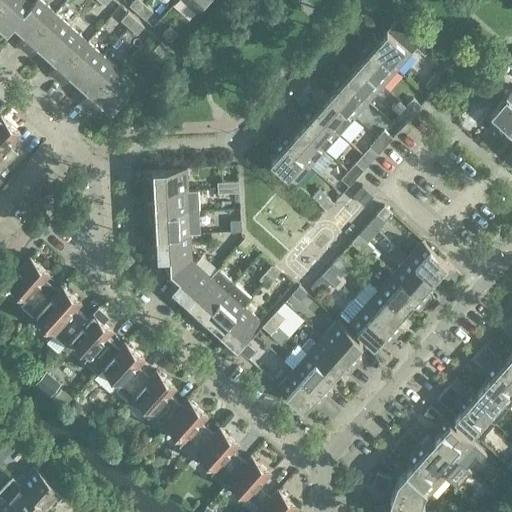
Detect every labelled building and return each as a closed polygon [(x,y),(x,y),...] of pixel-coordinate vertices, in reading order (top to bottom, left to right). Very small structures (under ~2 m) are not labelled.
[(25,0),(7,0),(0,8),(0,26),(7,33),(36,0),(35,0),(31,5),(25,0)] [(41,0),(36,0),(7,33),(14,25),(23,33),(16,41),(23,47),(55,12),(41,0)] [(138,12),(145,3),(141,0),(132,0),(129,4),(138,12)] [(184,0),(197,11),(207,0),(184,0)] [(138,12),(145,18),(152,10),(145,3),(138,12)] [(129,27),(136,18),(128,11),(120,19),(129,27)] [(55,12),(23,47),(30,53),(37,46),(46,54),(71,26),(55,12)] [(399,15),(387,29),(379,38),(371,31),(364,39),(397,68),(417,46),(425,53),(432,45),(399,15)] [(136,33),(144,25),(136,18),(129,27),(136,33)] [(162,33),(170,40),(177,32),(169,25),(162,33)] [(71,26),(46,54),(55,62),(48,70),(55,76),(87,41),(71,26)] [(397,68),(364,39),(358,46),(366,53),(358,62),(383,84),(397,68)] [(161,55),(169,47),(161,40),(153,48),(161,55)] [(87,41),(55,76),(62,83),(69,75),(78,83),(103,55),(87,41)] [(103,55),(78,83),(87,91),(80,99),(88,105),(119,70),(103,55)] [(383,84),(358,62),(350,71),(342,64),(335,71),(368,100),(383,84)] [(119,70),(88,105),(95,111),(102,104),(111,112),(136,85),(119,70)] [(368,100),(335,71),(329,78),(337,85),(329,94),(354,117),(368,100)] [(443,79),(435,72),(428,80),(436,87),(443,79)] [(511,86),(490,111),(500,120),(493,127),(500,134),(511,120),(511,86)] [(354,117),(329,94),(321,103),(313,96),(306,103),(339,133),(354,117)] [(414,112),(421,104),(413,97),(405,105),(414,112)] [(339,133),(306,103),(300,110),(308,117),(300,126),(325,149),(339,133)] [(414,112),(405,105),(398,113),(407,120),(414,112)] [(0,115),(0,114),(0,172),(18,152),(9,144),(20,132),(0,115)] [(511,120),(500,134),(507,140),(511,134),(511,120)] [(325,149),(300,126),(292,135),(284,128),(278,136),(310,165),(325,149)] [(385,144),(392,136),(384,129),(377,137),(385,144)] [(310,165),(278,136),(271,143),(279,150),(270,159),(295,182),(310,165)] [(385,144),(377,137),(370,145),(378,152),(385,144)] [(356,177),(363,168),(355,161),(348,169),(356,177)] [(142,168),(143,179),(154,179),(154,190),(188,188),(186,166),(142,168)] [(356,177),(348,169),(341,177),(349,184),(356,177)] [(228,180),(217,181),(218,192),(229,191),(228,180)] [(228,180),(229,191),(239,191),(239,180),(228,180)] [(364,204),(373,194),(362,184),(353,194),(364,204)] [(188,188),(154,190),(155,202),(144,203),(145,212),(189,210),(188,188)] [(327,209),(334,201),(326,194),(319,202),(327,209)] [(384,204),(377,212),(385,219),(392,211),(384,204)] [(189,210),(145,212),(145,222),(156,221),(156,234),(190,232),(189,210)] [(242,229),(241,218),(230,219),(231,230),(242,229)] [(190,232),(156,234),(157,245),(146,246),(147,257),(163,256),(169,268),(191,257),(190,232)] [(358,233),(351,241),(359,249),(366,240),(358,233)] [(245,251),(253,243),(245,236),(237,244),(245,251)] [(422,239),(407,256),(433,278),(440,270),(448,277),(455,269),(422,239)] [(366,240),(359,249),(367,255),(374,247),(366,240)] [(49,274),(30,256),(7,281),(26,298),(21,303),(34,316),(62,285),(61,285),(55,291),(43,280),(49,274)] [(407,256),(393,272),(426,301),(432,294),(424,287),(433,278),(407,256)] [(191,257),(169,268),(175,282),(164,294),(173,301),(179,293),(188,301),(211,275),(191,257)] [(281,269),(273,261),(266,270),(274,277),(281,269)] [(329,265),(322,273),(330,281),(337,273),(329,265)] [(148,278),(160,272),(158,267),(148,267),(148,278)] [(197,323),(235,281),(219,267),(211,275),(188,301),(197,309),(190,316),(197,323)] [(274,277),(266,270),(259,278),(267,285),(274,277)] [(156,285),(163,278),(160,272),(148,278),(156,285)] [(393,272),(378,288),(403,311),(411,302),(419,309),(426,301),(393,272)] [(337,273),(330,281),(338,287),(345,279),(337,273)] [(220,329),(243,304),(251,296),(235,281),(197,323),(205,329),(211,321),(220,329)] [(299,299),(307,291),(299,284),(291,292),(299,299)] [(81,302),(62,285),(34,316),(66,344),(71,339),(94,314),(92,312),(87,319),(75,308),(81,302)] [(378,288),(364,304),(397,334),(403,326),(396,319),(403,311),(378,288)] [(243,304),(220,329),(229,337),(222,345),(230,352),(260,319),(243,304)] [(364,304),(349,321),(374,343),(383,334),(390,341),(397,334),(364,304)] [(269,317),(277,324),(285,316),(277,309),(269,317)] [(112,330),(94,314),(71,339),(89,355),(84,360),(98,372),(125,342),(124,341),(119,347),(107,337),(112,330)] [(269,317),(264,323),(272,330),(277,324),(269,317)] [(511,321),(507,318),(501,325),(511,334),(511,350),(511,351),(511,350),(511,321)] [(337,319),(322,335),(355,365),(362,358),(354,351),(362,341),(337,319)] [(322,335),(307,352),(333,374),(341,365),(349,372),(355,365),(322,335)] [(144,359),(125,342),(98,372),(98,373),(103,367),(120,383),(116,388),(130,401),(134,396),(157,370),(156,370),(150,376),(138,365),(144,359)] [(240,350),(248,357),(255,349),(247,342),(240,350)] [(511,350),(511,351),(504,360),(485,343),(479,350),(511,379),(511,350)] [(511,401),(511,379),(479,350),(473,358),(491,374),(483,383),(508,405),(511,401)] [(307,352),(293,368),(326,397),(332,390),(325,383),(333,374),(307,352)] [(293,368),(278,384),(303,407),(312,398),(320,405),(326,397),(293,368)] [(176,387),(157,370),(134,396),(152,412),(147,417),(161,429),(166,424),(188,399),(188,398),(182,405),(170,394),(176,387)] [(508,405),(483,383),(475,391),(456,375),(450,382),(494,422),(508,405)] [(494,422),(450,382),(443,389),(462,406),(454,416),(479,438),(494,422)] [(207,415),(188,399),(166,424),(184,440),(179,445),(192,458),(220,427),(219,426),(214,432),(201,421),(207,415)] [(430,404),(424,411),(442,428),(434,437),(459,460),(474,443),(430,404)] [(239,444),(220,427),(192,458),(193,458),(198,452),(216,469),(211,474),(224,486),(246,461),(234,451),(239,444)] [(459,460),(434,437),(427,446),(408,429),(401,436),(445,476),(459,460)] [(445,476),(401,436),(395,444),(414,460),(406,469),(431,492),(445,476)] [(271,473),(251,455),(246,461),(224,486),(225,487),(230,481),(247,497),(242,502),(249,508),(245,511),(257,511),(278,489),(277,489),(271,495),(260,485),(271,473)] [(21,472),(15,478),(44,504),(53,495),(57,499),(64,491),(34,465),(25,476),(21,472)] [(390,511),(423,511),(424,509),(430,493),(431,492),(406,469),(397,479),(390,499),(390,511)] [(499,491),(510,479),(499,470),(489,481),(499,491)] [(386,490),(391,477),(377,471),(372,485),(386,490)] [(37,511),(44,504),(15,478),(9,485),(13,489),(5,498),(20,511),(37,511)] [(292,511),(298,507),(278,489),(257,511),(292,511)] [(0,511),(20,511),(5,498),(0,503),(0,511)]
